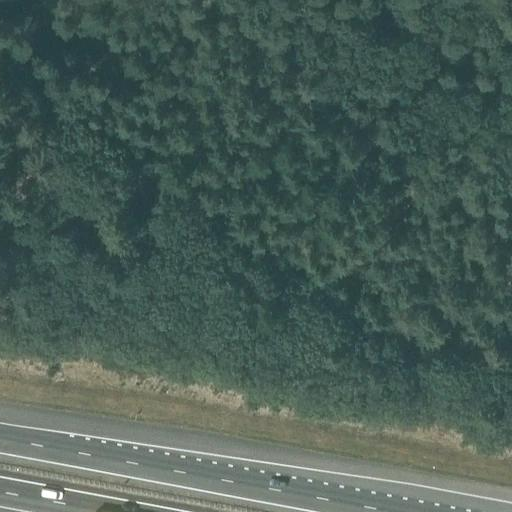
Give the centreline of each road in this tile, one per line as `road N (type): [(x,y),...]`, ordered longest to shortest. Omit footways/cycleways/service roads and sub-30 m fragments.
road 1 (track): [(0,58),(323,305),(376,335),(511,364)]
road 2 (motorway): [(387,511),(0,438)]
